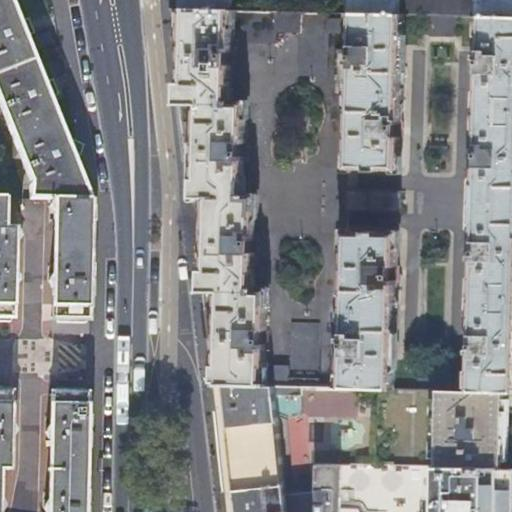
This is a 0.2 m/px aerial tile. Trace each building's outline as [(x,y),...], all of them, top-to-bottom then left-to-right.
[(87,197),(86,196),(71,156),(79,153),(73,137),(64,140),(47,96),(57,92),(51,76),(41,80),(23,34),(31,30),(26,16),(17,19),(8,0),(0,0),(0,107),(29,180),(28,196),(52,197),(87,197)] [(183,0),(183,11),(230,12),(230,0),(183,0)] [(404,15),(479,17),(511,17),(511,0),(352,0),(352,14),(404,15)] [(198,247),(216,384),(271,385),(271,381),(266,381),(267,346),(269,346),(270,331),(268,329),(269,290),(256,290),(257,287),(255,286),(256,233),(254,233),(255,197),(249,196),(249,183),(244,182),(244,162),(246,162),(247,148),(245,146),(246,105),(232,104),(232,102),(230,102),(231,67),(233,67),(233,51),(231,51),(233,12),(230,12),(183,11),(183,28),(172,34),(186,146),(187,148),(187,149),(189,150),(190,152),(192,152),(194,153),(195,153),(191,193),(193,202),(205,211),(204,240),(203,240),(202,241),(201,241),(200,242),(200,243),(199,244),(199,245),(198,246),(198,247)] [(401,121),(404,15),(352,14),(351,44),(348,45),(348,62),(350,64),(347,168),(367,169),(368,170),(380,171),(380,169),(400,169),(400,139),(402,139),(403,122),(401,121)] [(416,389),(437,389),(503,391),(511,391),(511,17),(479,17),(478,55),(475,58),(475,72),(477,72),(476,146),(472,149),(472,164),(473,164),(475,164),(472,241),(470,241),(469,256),(472,259),(470,334),(467,334),(467,348),(469,352),(469,367),(416,366),(416,389)] [(347,190),(346,210),(398,211),(399,191),(347,190)] [(2,228),(3,196),(0,196),(0,316),(11,317),(11,285),(12,285),(17,278),(12,272),(11,272),(12,240),(13,241),(17,234),(12,228),(2,228)] [(87,207),(87,197),(52,197),(47,203),(52,210),(51,272),(50,272),(46,279),(50,285),(51,286),(50,330),(85,331),(87,207)] [(341,387),(348,387),(350,387),(393,388),(396,283),(398,281),(398,264),(397,264),(397,233),(378,233),(378,231),(366,231),(366,232),(346,232),(342,337),(340,339),(340,352),(340,356),(342,356),(341,387)] [(81,511),(84,379),(49,378),(48,424),(47,424),(43,430),(47,437),(48,437),(47,499),(45,499),(41,505),(45,511),(46,511),(81,511)] [(229,511),(314,511),(315,491),(283,490),(274,394),(300,394),(301,413),(348,415),(348,387),(341,387),(271,385),(216,384),(229,511)] [(437,389),(435,466),(501,467),(503,391),(437,389)] [(8,423),(9,392),(0,391),(0,508),(2,506),(0,503),(0,468),(7,468),(8,436),(9,436),(14,430),(9,423),(8,423)] [(315,491),(314,511),(339,511),(341,464),(319,463),(315,467),(315,491)] [(433,474),(431,511),(511,511),(511,467),(501,467),(435,466),(419,466),(419,473),(433,474)]
